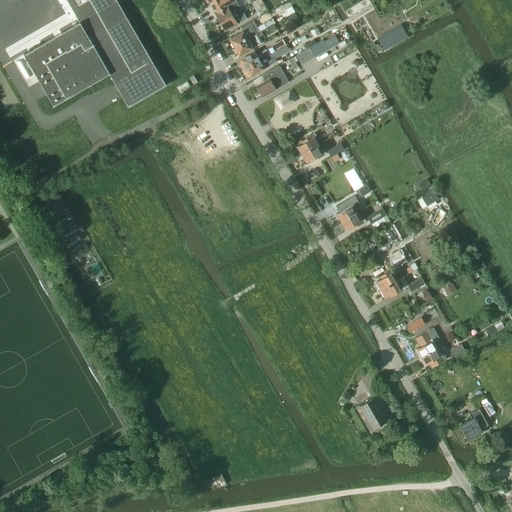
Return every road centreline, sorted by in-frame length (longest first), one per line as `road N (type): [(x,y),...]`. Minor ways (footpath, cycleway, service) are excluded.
road 1 (unclassified): [(451,462),(181,0)]
road 2 (track): [(233,511),(461,480)]
